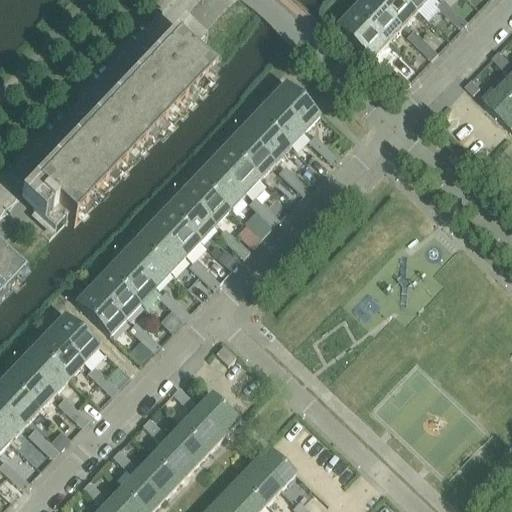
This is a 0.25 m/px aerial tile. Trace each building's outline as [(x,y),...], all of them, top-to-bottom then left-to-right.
[(404,33),(369,0),(354,16),(389,49),(404,33)] [(419,17),(400,0),(369,0),(404,33),(419,17)] [(434,1),(432,0),(400,0),(419,17),(434,1)] [(449,23),(456,16),(444,4),(437,12),(449,23)] [(389,49),(354,16),(339,32),(373,65),(389,49)] [(468,28),(456,16),(449,23),(461,35),(468,28)] [(74,229),(215,81),(208,75),(204,71),(212,63),(182,35),(21,204),(54,237),(67,223),(69,224),(74,229)] [(419,55),(426,48),(414,36),(407,43),(419,55)] [(439,59),(426,48),(419,55),(432,67),(439,59)] [(507,65),(499,57),(492,64),(501,73),(507,65)] [(511,78),(511,69),(507,65),(501,73),(509,81),(511,78)] [(411,88),(399,76),(392,83),(404,95),(411,88)] [(511,83),(501,96),(511,106),(511,83)] [(480,94),(472,86),(465,93),(473,101),(480,94)] [(320,121),(285,88),(270,105),(304,138),(320,121)] [(511,106),(501,96),(485,112),(511,137),(511,106)] [(304,138),(270,105),(255,120),(289,153),(304,138)] [(289,153),(255,120),(240,136),(274,169),(289,153)] [(274,169),(240,136),(225,152),(259,184),(274,169)] [(320,159),(327,152),(315,140),(308,148),(320,159)] [(259,184),(225,152),(210,167),(244,200),(259,184)] [(332,171),(339,164),(327,152),(320,159),(332,171)] [(244,200),(210,167),(195,183),(230,216),(244,200)] [(290,191),(297,183),(285,171),(278,179),(290,191)] [(230,216),(195,183),(180,199),(214,232),(230,216)] [(309,195),(297,183),(290,191),(302,202),(309,195)] [(214,232),(180,199),(165,215),(199,247),(214,232)] [(260,222),(267,215),(255,203),(248,210),(260,222)] [(199,247),(165,215),(150,230),(185,263),(199,247)] [(279,226),(267,215),(260,222),(273,234),(279,226)] [(185,263),(150,230),(135,246),(170,279),(185,263)] [(230,253),(237,246),(225,234),(218,242),(230,253)] [(170,279),(135,246),(121,261),(155,294),(170,279)] [(249,258),(237,246),(230,253),(243,265),(249,258)] [(0,304),(25,278),(0,254),(0,304)] [(155,294),(121,261),(106,277),(140,310),(155,294)] [(207,277),(195,266),(188,273),(201,285),(207,277)] [(140,310),(106,277),(91,293),(125,325),(140,310)] [(220,289),(207,277),(201,285),(213,296),(220,289)] [(125,325),(91,293),(75,309),(109,342),(125,325)] [(178,309),(165,297),(159,304),(171,316),(178,309)] [(190,320),(178,309),(171,316),(183,328),(190,320)] [(99,353),(65,320),(49,337),(83,369),(99,353)] [(141,347),(148,340),(136,328),(129,336),(141,347)] [(83,369),(49,337),(34,352),(69,385),(83,369)] [(160,352),(148,340),(141,347),(153,359),(160,352)] [(236,363),(223,351),(215,359),(228,371),(236,363)] [(69,385),(34,352),(19,368),(54,401),(69,385)] [(54,401),(19,368),(4,383),(39,416),(54,401)] [(99,391),(106,384),(94,372),(87,379),(99,391)] [(39,416),(4,383),(0,388),(0,409),(24,432),(39,416)] [(118,396),(106,384),(99,391),(112,403),(118,396)] [(187,401),(179,393),(172,400),(181,408),(187,401)] [(239,426),(211,400),(196,416),(223,442),(239,426)] [(196,409),(187,401),(181,408),(189,417),(196,409)] [(69,422),(76,415),(64,403),(57,411),(69,422)] [(24,432),(0,409),(0,438),(9,447),(24,432)] [(89,427),(76,415),(69,422),(82,434),(89,427)] [(223,442),(196,416),(181,432),(208,458),(223,442)] [(151,440),(158,432),(149,424),(142,431),(151,440)] [(166,441),(158,432),(151,440),(160,448),(163,444),(166,441)] [(208,458),(181,432),(166,447),(193,473),(208,458)] [(47,446),(34,435),(28,442),(40,454),(47,446)] [(0,456),(9,447),(0,438),(0,456)] [(59,458),(47,446),(40,454),(52,465),(59,458)] [(193,473),(166,447),(151,463),(179,489),(193,473)] [(295,480),(268,454),(268,453),(252,470),(280,496),(295,480)] [(128,464),(120,455),(113,462),(121,471),(128,464)] [(179,489),(151,463),(136,479),(164,505),(179,489)] [(133,476),(137,472),(128,464),(121,471),(130,479),(133,476)] [(17,478),(5,466),(0,470),(0,475),(10,485),(17,478)] [(280,496),(252,470),(237,485),(265,511),(280,496)] [(29,489),(17,478),(10,485),(22,497),(29,489)] [(156,511),(164,505),(136,479),(121,494),(139,511),(156,511)] [(264,511),(265,511),(237,485),(222,501),(233,511),(264,511)] [(91,503),(98,495),(89,487),(82,494),(91,503)] [(139,511),(121,494),(106,510),(108,511),(139,511)] [(106,503),(98,495),(91,503),(100,511),(106,503)] [(233,511),(222,501),(212,511),(233,511)]
